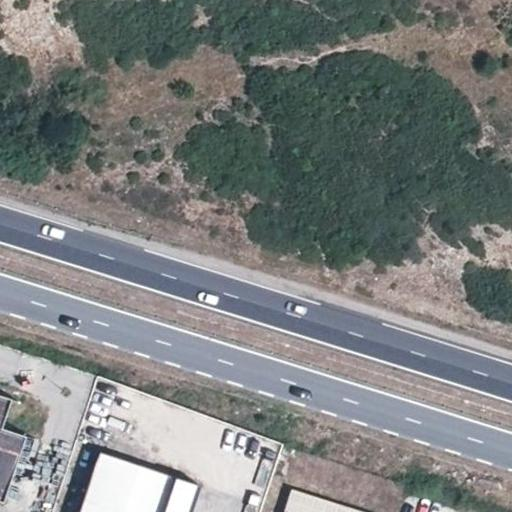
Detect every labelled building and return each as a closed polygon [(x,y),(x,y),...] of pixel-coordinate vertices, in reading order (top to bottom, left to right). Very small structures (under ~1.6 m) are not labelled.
[(0,482),(17,432),(0,426),(0,403),(3,394),(0,393),(0,482)] [(159,495),(166,470),(100,450),(80,511),(162,511),(167,497),(159,495)] [(326,460),(315,494),(343,503),(354,469),(326,460)] [(188,511),(199,479),(166,470),(159,495),(167,497),(162,511),(188,511)] [(370,511),(343,503),(315,494),(290,486),(282,511),(370,511)]
